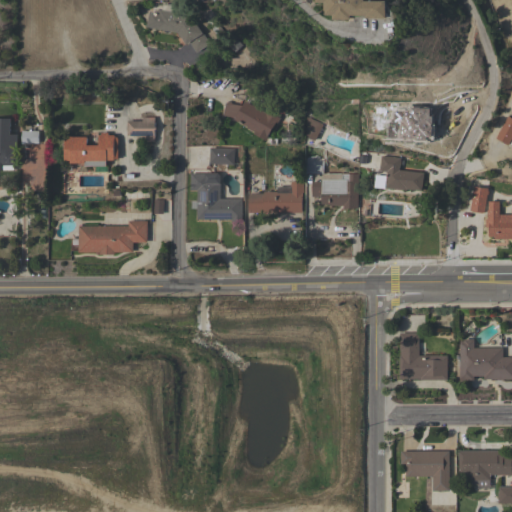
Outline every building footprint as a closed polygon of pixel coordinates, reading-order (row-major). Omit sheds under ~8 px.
[(366,0),(388,1),(388,17),(368,17),(368,15),(356,15),(356,17),(353,19),(335,19),(335,15),(327,15),(327,2),(319,3),(319,0),(366,0)] [(147,26),(150,11),(159,13),(159,9),(162,10),(163,4),(172,6),(171,11),(179,12),(184,8),(209,43),(196,52),(189,42),(186,44),(177,32),(147,26)] [(211,28),(213,27),(209,22),(213,19),(216,24),(217,23),(226,35),(220,40),(211,28)] [(235,52),(232,49),(232,50),(228,46),(229,45),(226,43),(233,36),(235,39),(236,38),(240,41),(239,42),(242,44),(235,52)] [(265,112),(266,110),(279,117),(276,122),(275,122),(267,136),(268,136),(266,140),(254,133),(255,132),(247,127),(247,126),(234,119),(235,117),(223,115),(224,103),(242,105),(244,101),(265,112)] [(306,137),(305,116),(322,124),(315,140),(306,137)] [(508,116),(511,118),(511,137),(508,145),(496,138),(508,116)] [(127,135),(127,121),(142,121),(142,117),(154,117),(154,126),(157,128),(154,130),(154,142),(141,142),(141,135),(127,135)] [(17,165),(13,165),(13,170),(3,170),(3,171),(0,171),(0,118),(10,118),(10,134),(17,134),(17,165)] [(21,143),(21,131),(38,130),(38,143),(21,143)] [(84,166),(84,163),(70,163),(70,160),(64,161),(63,137),(86,136),(86,145),(99,145),(99,135),(101,135),(101,132),(108,132),(108,135),(114,134),(114,137),(117,136),(118,138),(118,158),(114,158),(114,160),(106,160),(106,166),(84,166)] [(234,148),(233,164),(209,163),(209,147),(234,148)] [(305,173),(305,157),(315,155),(323,158),(322,172),(341,173),(357,173),(357,208),(343,208),(343,206),(329,206),(329,204),(321,204),(321,196),(311,196),(311,181),(321,181),(321,173),(305,173)] [(423,172),(422,190),(407,189),(407,190),(385,188),(387,171),(379,170),(380,155),(400,157),(399,170),(423,172)] [(217,173),(219,175),(219,179),(220,198),(241,198),(241,223),(231,223),(231,219),(197,219),(196,190),(190,190),(190,173),(208,173),(217,173)] [(249,212),(249,193),(263,193),(263,191),(276,191),(276,187),(290,187),(290,181),(302,181),(302,212),(249,212)] [(483,212),(471,210),(472,198),(473,198),(475,186),(486,188),(483,212)] [(511,239),(494,239),(494,237),(488,237),(489,227),(485,227),(485,219),(487,219),(487,213),(486,213),(486,210),(487,210),(488,201),(489,201),(489,199),(493,199),(493,198),(498,198),(498,201),(499,201),(499,214),(503,214),(503,216),(511,216),(511,210),(511,239)] [(128,225),(128,220),(147,220),(147,242),(133,242),(133,252),(114,252),(114,254),(99,254),(99,252),(78,252),(78,244),(74,244),(74,238),(78,238),(78,226),(128,225)] [(447,355),(447,380),(421,380),(421,378),(399,378),(399,355),(400,355),(400,351),(399,351),(399,333),(418,332),(418,355),(447,355)] [(502,347),(502,357),(511,357),(511,378),(483,379),(483,376),(473,376),(474,380),(460,380),(459,341),(463,341),(463,339),(473,339),(474,348),(502,347)] [(448,450),(449,491),(432,491),(432,476),(406,476),(406,464),(401,464),(400,451),(448,450)] [(511,475),(489,475),(490,486),(477,486),(477,484),(466,484),(466,480),(460,480),(460,475),(458,475),(458,451),(501,450),(501,453),(506,453),(506,456),(511,456),(511,475)] [(511,486),(511,503),(498,503),(498,487),(511,486)]
